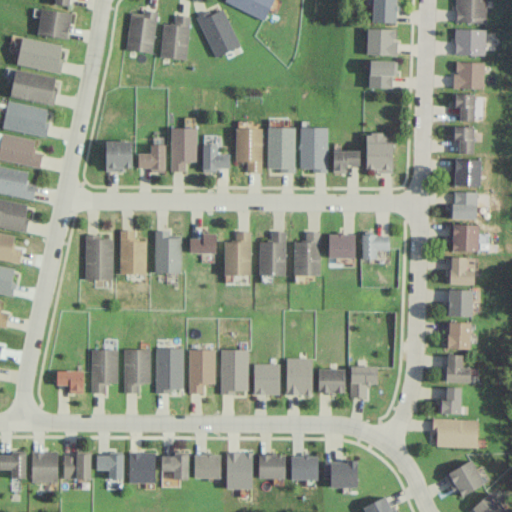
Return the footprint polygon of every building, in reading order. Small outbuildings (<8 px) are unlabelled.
[(272,0),(223,0),(223,1),(263,19),(272,0)] [(395,0),(371,0),(371,22),(395,22),(395,0)] [(486,22),(486,0),(455,0),(455,21),(486,22)] [(239,46),(222,5),(196,15),(213,56),(239,46)] [(70,11),(40,8),(37,34),(68,38),(70,11)] [(156,12),(129,10),(126,49),(152,52),(156,12)] [(162,23),(160,57),(186,58),(188,15),(174,14),(173,24),(162,23)] [(396,28),(366,27),(366,54),(396,54),(396,28)] [(485,55),(485,28),(454,28),(454,54),(485,55)] [(61,44),(21,36),(16,64),(60,73),(63,58),(59,58),(61,44)] [(393,87),(394,60),(369,60),(368,87),(393,87)] [(453,86),(483,87),(484,62),(454,61),(453,86)] [(53,105),(56,90),(53,90),(55,77),(14,68),(9,95),(53,105)] [(473,120),(474,93),(452,93),(452,107),(459,107),(459,120),(473,120)] [(45,136),(48,121),(45,120),(47,108),(7,100),(1,127),(45,136)] [(458,152),(473,153),(473,126),(453,125),(452,139),(458,139),(458,152)] [(266,169),(294,170),(294,126),(267,126),(266,169)] [(300,126),(299,167),(312,168),(312,171),(326,171),(327,127),(300,126)] [(170,170),(184,171),(184,160),(196,161),(196,127),(170,127),(170,170)] [(261,128),(235,128),(235,161),(247,161),(246,171),(260,171),(261,128)] [(35,139),(2,132),(0,139),(0,158),(39,167),(42,153),(33,151),(35,139)] [(392,172),(392,142),(387,142),(387,132),(366,132),(365,168),(373,168),(373,172),(392,172)] [(203,144),(216,143),(216,134),(203,134),(203,144)] [(132,140),(105,140),(104,169),(132,170),(132,140)] [(164,143),(150,144),(150,152),(137,152),(137,167),(149,167),(149,170),(164,170),(164,143)] [(229,168),(229,153),(217,153),(217,145),(202,144),(202,169),(216,170),(216,168),(229,168)] [(359,149),(332,150),(332,172),(346,172),(346,165),(359,165),(359,149)] [(450,176),(453,176),(453,184),(479,185),(480,159),(450,157),(450,176)] [(0,192),(32,199),(35,184),(26,182),(28,171),(0,165),(0,192)] [(448,217),(476,218),(477,191),(453,190),(453,203),(449,202),(448,217)] [(0,226),(25,231),(28,218),(24,217),(27,204),(0,198),(0,226)] [(478,224),(449,223),(448,250),(478,250),(478,224)] [(145,273),(145,240),(134,240),(134,230),(119,229),(119,273),(145,273)] [(250,231),(234,230),(234,241),(224,241),(223,274),(249,274),(250,231)] [(284,274),(285,231),(270,230),(270,241),(259,241),(258,274),(284,274)] [(154,271),(180,272),(180,232),(154,231),(154,271)] [(320,231),(304,231),(304,241),(294,241),(293,274),(319,274),(320,231)] [(14,235),(0,232),(0,258),(19,263),(21,248),(11,246),(14,235)] [(216,232),(201,232),(201,237),(188,237),(188,252),(215,252),(216,232)] [(327,256),(354,257),(355,233),(328,233),(327,256)] [(84,278),(112,279),(112,238),(97,238),(97,234),(85,234),(84,278)] [(389,234),(362,234),(361,258),(377,258),(377,250),(388,250),(389,234)] [(465,256),(450,256),(449,283),(473,283),(474,268),(465,268),(465,256)] [(14,268),(0,264),(0,293),(11,296),(15,281),(11,280),(14,268)] [(471,316),(472,289),(448,288),(447,315),(471,316)] [(0,325),(5,327),(8,312),(0,310),(0,303),(1,299),(0,298),(0,325)] [(470,321),(448,321),(447,348),(469,348),(470,321)] [(182,347),(155,347),(155,390),(182,390),(182,347)] [(117,348),(91,348),(90,392),(105,392),(105,383),(116,383),(117,348)] [(149,382),(149,348),(123,349),(123,392),(138,392),(138,382),(149,382)] [(214,383),(214,349),(188,349),(188,392),(202,392),(202,383),(214,383)] [(248,349),(220,349),(220,393),(234,393),(234,389),(247,389),(248,349)] [(446,381),(470,381),(470,366),(462,366),(462,354),(446,354),(446,381)] [(311,357),(286,357),(285,394),(311,394),(311,357)] [(252,393),(279,394),(280,363),(253,363),(252,393)] [(349,396),(366,396),(366,383),(376,383),(377,366),(350,365),(349,396)] [(344,391),(344,368),(317,368),(317,391),(344,391)] [(83,370),(56,369),(55,384),(69,384),(69,392),(83,392),(83,370)] [(466,413),(466,406),(460,406),(460,386),(445,386),(445,399),(437,399),(437,413),(466,413)] [(476,447),(477,419),(434,418),(433,445),(476,447)] [(10,477),(25,477),(25,447),(11,448),(11,454),(0,453),(0,468),(10,468),(10,477)] [(96,454),(96,469),(108,469),(108,477),(122,478),(123,449),(108,449),(108,454),(96,454)] [(57,481),(57,451),(31,451),(30,481),(57,481)] [(128,482),(154,482),(155,451),(128,451),(128,482)] [(225,488),(251,488),(252,451),(226,451),(225,488)] [(220,454),(193,453),(193,477),(219,478),(220,454)] [(257,477),(284,478),(284,454),(258,453),(257,477)] [(63,478),(89,478),(90,455),(63,454),(63,478)] [(187,454),(160,455),(161,470),(173,470),(173,478),(188,478),(187,454)] [(290,479),(317,479),(317,455),(290,455),(290,479)] [(482,466),(475,468),(472,460),(445,471),(455,495),(489,481),(482,466)] [(356,487),(357,461),(323,461),(323,478),(329,478),(329,486),(356,487)] [(470,508),(474,511),(506,511),(507,511),(488,491),(470,508)] [(362,505),(364,511),(392,511),(386,495),(362,505)]
